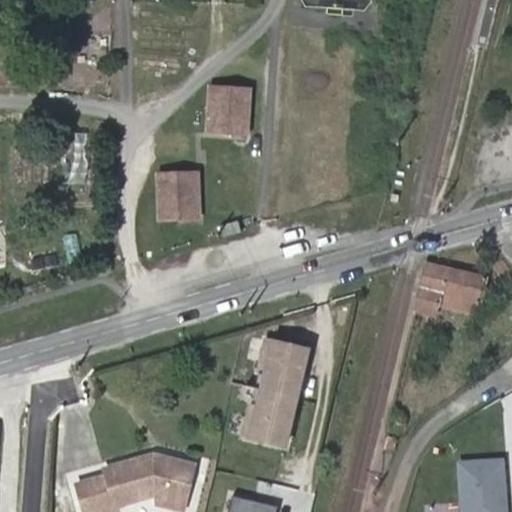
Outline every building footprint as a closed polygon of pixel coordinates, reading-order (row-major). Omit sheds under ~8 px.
[(251,85),(205,85),(204,142),(250,142),(251,85)] [(199,171),(155,173),(158,224),(202,221),(199,171)] [(236,223),(223,227),(226,237),(239,234),(236,223)] [(486,274),(426,258),(414,307),(434,311),(437,299),(476,308),(486,274)] [(311,355),(270,345),(247,441),(288,451),(311,355)] [(230,411),(229,433),(241,434),(243,412),(230,411)] [(393,447),(396,438),(386,436),(385,444),(393,447)] [(163,497),(189,505),(199,466),(172,459),(162,460),(161,455),(113,470),(115,475),(84,484),(91,511),(123,511),(124,511),(122,506),(163,497)] [(508,511),(504,458),(457,462),(461,511),(508,511)] [(183,511),(187,511),(189,505),(163,497),(161,505),(183,511)] [(277,511),(278,510),(234,500),(231,511),(277,511)]
